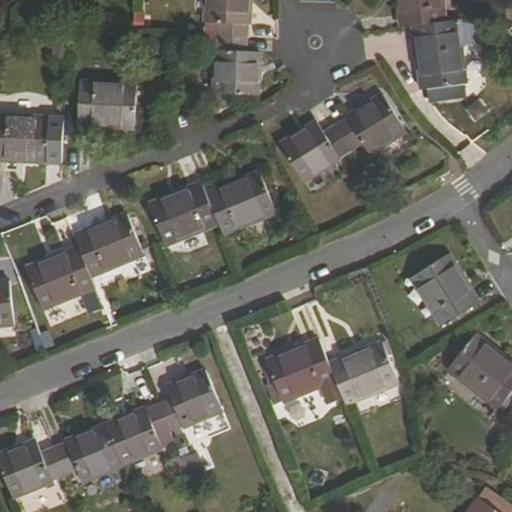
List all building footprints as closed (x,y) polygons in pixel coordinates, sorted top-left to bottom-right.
[(251,26),(252,0),(206,0),(205,24),(221,25),(221,38),(247,39),(248,26),(251,26)] [(414,26),(446,22),(442,0),(398,0),(402,28),(414,26)] [(446,22),(414,26),(423,91),(431,90),(432,103),(457,99),(455,87),(466,86),(457,21),(446,22)] [(247,54),(247,39),(221,38),(220,52),(215,52),(214,94),(259,96),(261,54),(247,54)] [(65,59),(65,39),(55,39),(54,58),(65,59)] [(14,46),(1,46),(0,55),(14,56),(14,46)] [(137,86),(83,83),(80,127),(135,130),(137,86)] [(457,99),(468,98),(466,86),(455,87),(457,99)] [(336,127),(352,152),(364,145),(372,156),(407,134),(383,97),(347,119),(348,120),(336,127)] [(49,120),(0,117),(0,161),(47,164),(47,166),(62,166),(64,119),(49,118),(49,120)] [(340,159),(352,152),(336,127),(325,134),(317,122),(281,146),(305,184),(342,162),(340,159)] [(260,172),(207,194),(220,225),(225,236),(278,214),(260,172)] [(168,247),(220,225),(207,194),(203,184),(150,206),(168,247)] [(78,247),(92,278),(145,256),(128,215),(75,237),(78,247)] [(96,289),(92,278),(78,247),(27,268),(45,311),(96,289)] [(480,303),(450,256),(412,280),(443,327),(480,303)] [(0,327),(14,326),(9,282),(0,282),(0,327)] [(511,394),(511,364),(477,336),(450,371),(499,410),(511,394)] [(337,381),(331,366),(320,341),(268,363),(285,404),(337,381)] [(399,384),(382,344),(331,366),(337,381),(348,407),(399,384)] [(159,406),(170,433),(183,427),(184,429),(223,413),(206,372),(166,388),(172,401),(159,406)] [(162,450),(157,438),(170,433),(159,406),(146,411),(145,409),(105,425),(123,467),(162,450)] [(78,471),(83,484),(123,467),(105,425),(66,441),(66,444),(53,449),(65,476),(78,471)] [(51,482),(65,476),(53,449),(41,454),(36,442),(0,456),(0,463),(16,499),(52,484),(51,482)] [(165,458),(173,480),(212,467),(205,445),(165,458)] [(494,510),(499,503),(480,491),(475,499),(494,510)] [(511,511),(511,510),(499,503),(494,510),(475,499),(465,511),(511,511)]
